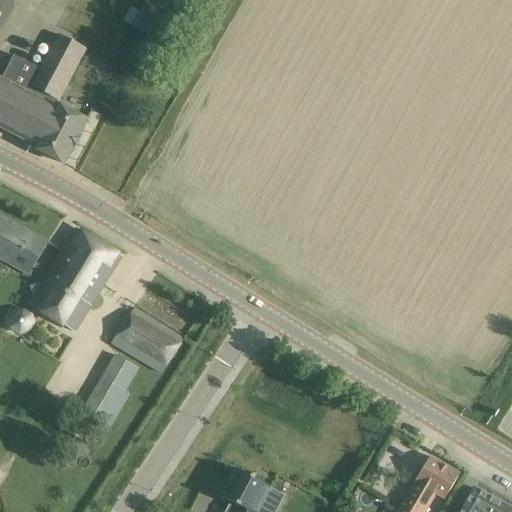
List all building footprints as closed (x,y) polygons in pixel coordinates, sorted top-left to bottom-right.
[(0,0),(0,27),(14,0),(0,0)] [(147,35),(154,21),(138,12),(131,26),(147,35)] [(0,78),(0,129),(35,148),(34,150),(65,166),(88,122),(57,105),(59,103),(87,51),(57,35),(39,69),(23,61),(11,84),(2,79),(0,78)] [(0,215),(0,261),(29,278),(49,243),(0,215)] [(121,253),(78,226),(29,304),(72,331),(121,253)] [(136,308),(111,347),(159,378),(185,339),(136,308)] [(13,311),(7,320),(8,330),(19,337),(29,335),(35,325),(33,315),(25,310),(13,311)] [(116,359),(81,420),(109,436),(130,397),(128,396),(141,373),(116,359)] [(430,458),(415,483),(416,484),(398,511),(425,511),(435,496),(444,501),(459,476),(430,458)] [(220,496),(219,497),(240,508),(237,511),(258,511),(270,490),(271,490),(271,488),(235,469),(234,470),(221,496),(220,496)] [(511,511),(511,506),(475,487),(461,511),(511,511)]
